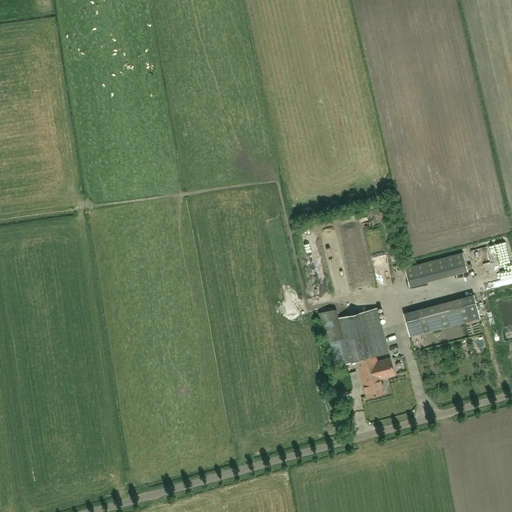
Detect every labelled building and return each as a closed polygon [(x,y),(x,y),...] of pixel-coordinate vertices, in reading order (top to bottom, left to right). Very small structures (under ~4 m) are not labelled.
[(364,279),(355,228),(343,230),(351,281),(364,279)] [(318,262),(313,233),(303,235),(308,263),(318,262)] [(322,237),(324,243),(333,240),(331,234),(322,237)] [(322,247),(335,296),(348,293),(335,243),(322,247)] [(373,286),(388,285),(385,247),(370,248),(373,286)] [(408,280),(466,264),(463,253),(405,269),(408,280)] [(311,272),(314,279),(321,277),(318,269),(311,272)] [(313,287),(324,285),(322,278),(312,280),(313,287)] [(416,310),(404,313),(410,337),(422,333),(480,318),(474,295),(416,310)] [(377,308),(338,318),(336,310),(321,314),(328,343),(340,390),(352,387),(341,340),(344,339),(349,363),(356,361),(362,384),(363,383),(366,397),(383,393),(383,392),(385,392),(384,385),(381,385),(380,379),(394,376),(390,359),(377,363),(375,356),(389,353),(377,308)]
